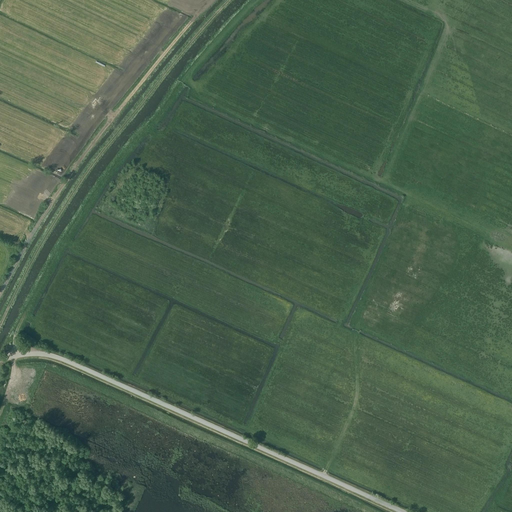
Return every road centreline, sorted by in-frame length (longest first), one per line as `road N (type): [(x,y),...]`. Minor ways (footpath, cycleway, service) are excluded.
road 1 (unclassified): [(401,511),(49,354),(0,358)]
road 2 (track): [(0,325),(89,167),(228,0)]
